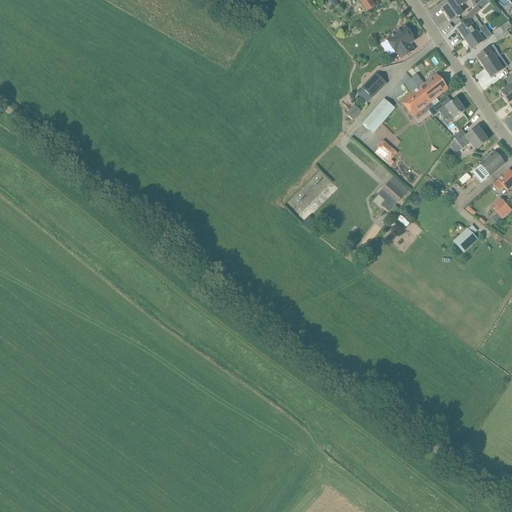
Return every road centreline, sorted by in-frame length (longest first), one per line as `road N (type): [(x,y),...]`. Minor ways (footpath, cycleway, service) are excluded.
road 1 (unclassified): [(511,504),(268,324),(0,104)]
road 2 (track): [(0,158),(457,511)]
road 3 (tertiary): [(511,145),(410,0)]
